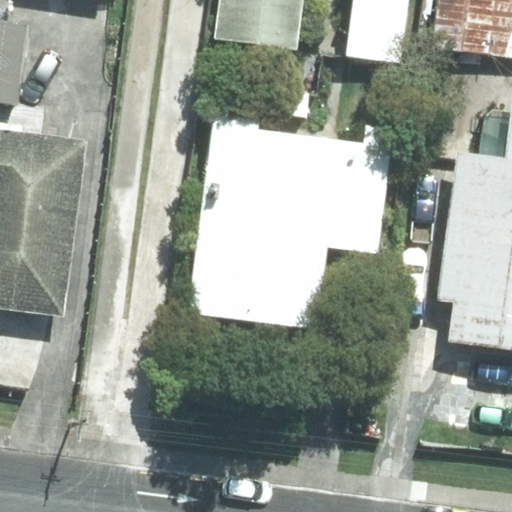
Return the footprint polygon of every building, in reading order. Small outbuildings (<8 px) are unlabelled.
[(307,0),(223,0),(215,41),(297,56),(307,0)] [(407,0),(353,0),(350,54),(404,57),(407,0)] [(511,0),(428,0),(425,50),(511,55),(511,0)] [(0,15),(0,91),(16,94),(26,19),(0,15)] [(263,121),(220,116),(195,310),(320,326),(330,246),(380,252),(396,129),(368,126),(366,143),(262,130),(263,121)] [(0,123),(0,299),(61,307),(85,134),(0,123)] [(511,356),(511,155),(455,150),(437,350),(511,356)]
